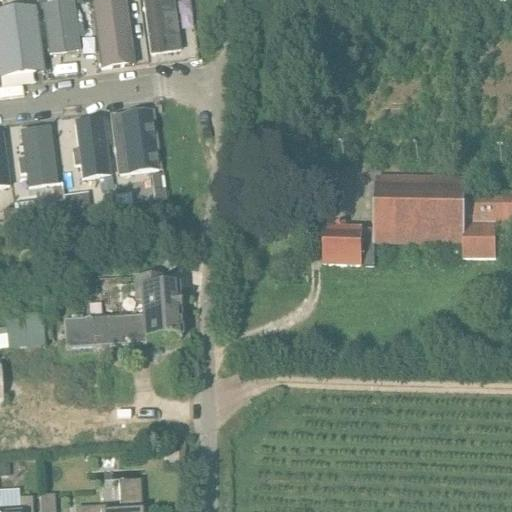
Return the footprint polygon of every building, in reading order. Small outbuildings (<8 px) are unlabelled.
[(147,0),(148,5),(155,60),(170,58),(162,0),(147,0)] [(100,74),(134,69),(124,3),(90,8),(100,74)] [(46,59),(80,55),(74,5),(40,9),(41,14),(46,59)] [(0,82),(43,78),(35,11),(0,15),(0,82)] [(110,120),(119,181),(162,175),(153,115),(110,120)] [(96,190),(111,188),(103,120),(89,122),(96,190)] [(28,191),(57,187),(49,131),(21,135),(28,191)] [(324,269),(374,270),(375,247),(463,248),(463,263),(496,263),(496,230),(511,229),(511,196),(464,196),(465,184),(375,182),(374,234),(324,233),(324,269)] [(155,205),(167,203),(165,191),(153,193),(155,205)] [(104,211),(116,210),(115,198),(103,200),(104,211)] [(53,218),(66,217),(64,205),(56,206),(51,206),(53,218)] [(2,213),(4,225),(16,224),(14,212),(2,213)] [(143,321),(180,317),(179,301),(178,301),(177,290),(165,291),(164,279),(134,281),(136,305),(142,304),(143,321)] [(9,352),(45,351),(44,317),(8,319),(9,352)] [(65,349),(136,345),(181,342),(180,317),(143,321),(85,325),(63,327),(65,349)] [(7,329),(0,329),(0,349),(8,350),(7,329)] [(140,511),(139,484),(118,486),(119,511),(140,511)] [(39,511),(54,511),(54,500),(39,501),(39,511)] [(0,511),(31,511),(31,501),(18,502),(19,511),(0,511)]
